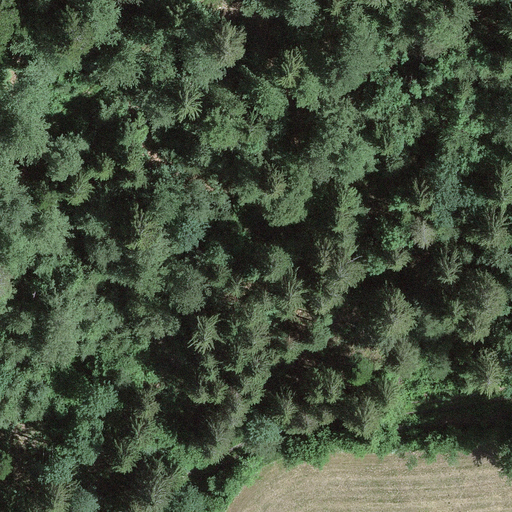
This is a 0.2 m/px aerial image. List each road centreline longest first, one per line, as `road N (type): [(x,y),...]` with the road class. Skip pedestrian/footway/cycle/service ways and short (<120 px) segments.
road 1 (track): [(154,511),(215,463),(298,433),(511,398)]
road 2 (track): [(0,176),(211,0)]
